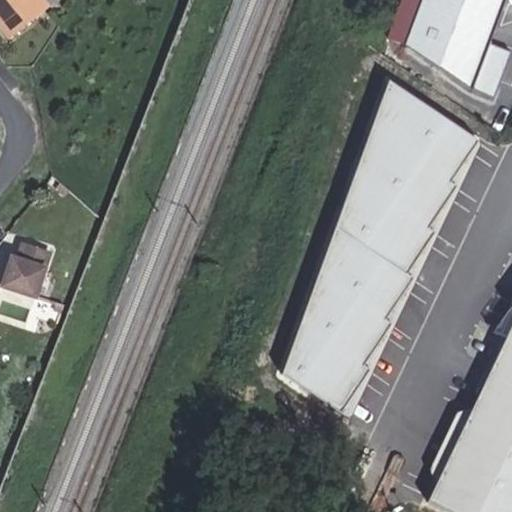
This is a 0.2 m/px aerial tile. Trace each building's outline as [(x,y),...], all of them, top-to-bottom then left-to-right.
[(50,9),(42,0),(0,0),(0,22),(13,39),(50,9)] [(488,43),(504,0),(419,0),(403,42),(491,97),(509,51),(488,43)] [(452,182),(479,144),(385,83),(322,253),(279,374),(334,412),(361,370),(357,367),(383,325),(379,322),(388,306),(407,277),(403,274),(431,230),(428,226),(455,186),(452,182)] [(33,295),(48,253),(22,245),(17,260),(11,258),(2,284),(33,295)] [(206,259),(199,279),(216,286),(224,266),(206,259)] [(446,511),(511,511),(511,301),(491,332),(504,339),(466,418),(440,474),(426,502),(446,511)] [(429,469),(440,474),(466,418),(455,413),(429,469)]
